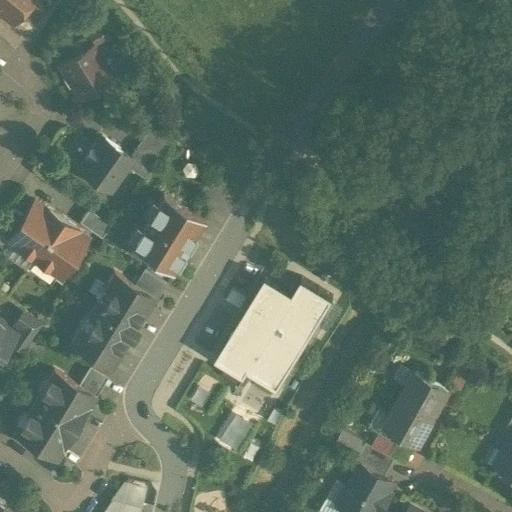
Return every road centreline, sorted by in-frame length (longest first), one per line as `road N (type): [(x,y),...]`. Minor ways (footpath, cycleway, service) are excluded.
road 1 (residential): [(394,0),(289,140),(124,408)]
road 2 (residential): [(169,511),(178,474),(169,442),(124,408)]
